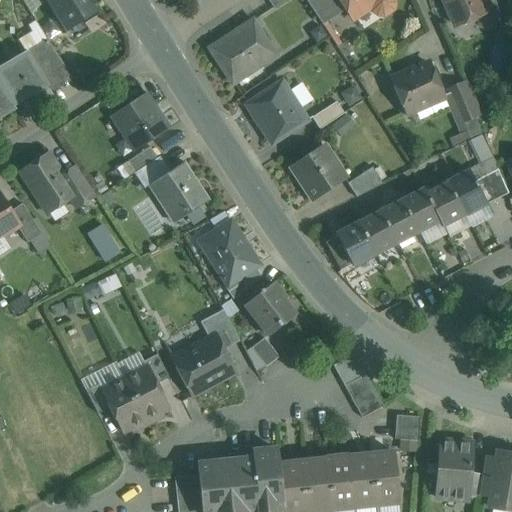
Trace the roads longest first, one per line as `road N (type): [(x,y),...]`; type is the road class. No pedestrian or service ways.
road 1 (tertiary): [(416,369),(364,332),(285,244),(158,52)]
road 2 (residential): [(48,511),(288,380),(311,407)]
road 3 (residential): [(0,155),(158,52)]
road 4 (residential): [(416,369),(472,283),(511,263)]
